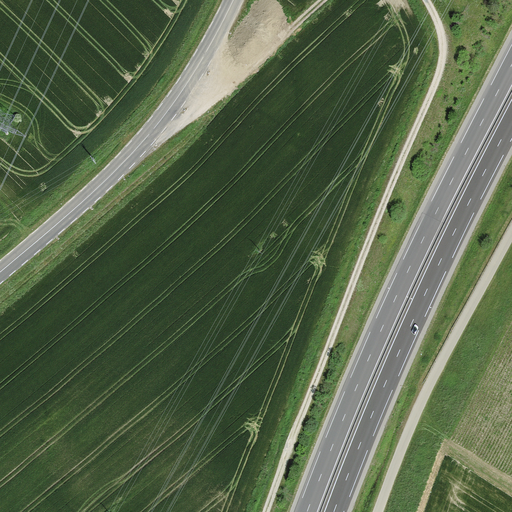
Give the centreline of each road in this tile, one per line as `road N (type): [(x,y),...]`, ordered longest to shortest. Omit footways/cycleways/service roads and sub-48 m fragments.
road 1 (track): [(427,0),(442,35),(434,85),(267,511)]
road 2 (trunk): [(511,61),(374,341),(305,511)]
road 3 (trunk): [(338,511),(427,294),(511,125)]
road 4 (tertiary): [(0,275),(163,121),(236,0)]
road 5 (unclassified): [(511,233),(432,379),(379,511)]
road 6 (track): [(218,91),(212,113),(177,149),(0,301)]
road 7 (track): [(163,121),(218,91),(324,0)]
